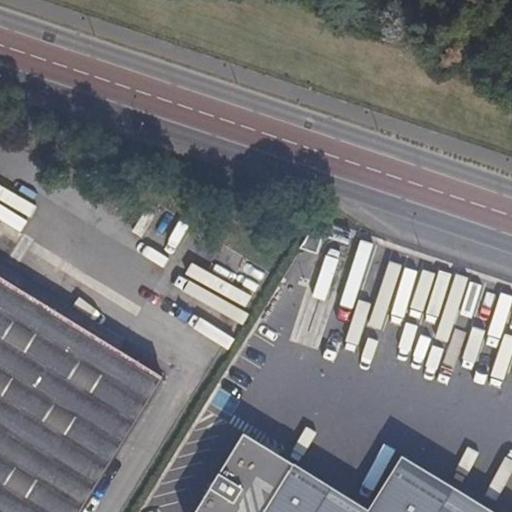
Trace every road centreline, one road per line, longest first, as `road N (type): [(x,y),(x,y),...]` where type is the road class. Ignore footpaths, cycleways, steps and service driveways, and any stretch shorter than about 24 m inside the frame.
road 1 (secondary): [(0,72),(511,247)]
road 2 (secondary): [(511,190),(0,19)]
road 3 (unknown): [(0,155),(164,259),(182,287),(192,357),(120,511)]
